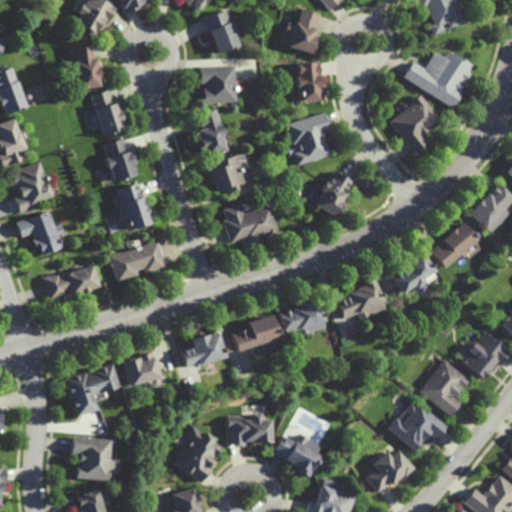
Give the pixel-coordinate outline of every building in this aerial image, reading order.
[(100,0),(113,7),(104,22),(103,22),(98,31),(96,30),(93,37),(86,32),(87,30),(73,22),(77,14),(73,11),(78,3),(80,4),(82,0),(100,0)] [(120,12),(116,0),(141,0),(141,1),(134,3),(136,7),(120,12)] [(200,0),(193,10),(188,5),(187,7),(178,0),(200,0)] [(335,0),(326,9),(318,0),(335,0)] [(450,0),(461,20),(447,27),(444,22),(439,24),(441,29),(431,34),(426,25),(431,22),(422,6),(418,9),(413,0),(450,0)] [(312,27),(313,28),(311,34),(313,35),(310,40),(312,41),(308,53),(278,43),(285,21),(291,23),(292,22),(293,22),(297,8),(316,13),(312,27)] [(234,45),(213,52),(205,31),(202,32),(197,17),(220,9),(234,45)] [(91,58),(93,58),(94,67),(95,67),(96,77),(95,77),(96,87),(74,89),(72,72),(71,73),(71,68),(72,68),(69,47),(89,44),(91,58)] [(441,56),(443,52),(448,55),(450,52),(469,65),(465,71),(467,72),(458,86),(460,86),(457,91),(459,92),(449,108),(400,76),(410,61),(421,68),(432,51),(441,56)] [(315,82),(319,82),(320,99),(317,99),(317,100),(295,101),(294,88),(292,88),(292,76),(294,76),(293,62),(315,61),(316,77),(315,77),(315,82)] [(231,102),(199,103),(198,88),(201,88),(200,83),(196,83),(195,66),(229,65),(231,102)] [(22,106),(0,114),(0,69),(8,67),(22,106)] [(110,103),(113,102),(115,110),(117,110),(120,120),(118,120),(121,129),(100,135),(88,95),(106,89),(110,103)] [(429,129),(428,127),(419,134),(424,141),(410,152),(387,121),(409,104),(407,101),(417,93),(439,121),(429,129)] [(216,126),(217,126),(219,131),(218,132),(218,135),(216,136),(220,150),(200,157),(198,149),(197,149),(194,139),(195,139),(192,130),(197,128),(193,114),(211,108),(216,126)] [(325,155),(293,165),(290,153),(296,151),(293,142),(289,144),(283,124),(321,112),(326,129),(318,131),(325,155)] [(14,131),(15,131),(22,149),(19,149),(19,151),(20,150),(22,154),(20,155),(22,159),(0,166),(0,121),(9,118),(14,131)] [(124,151),(127,150),(130,159),(132,158),(133,163),(128,165),(132,175),(110,182),(106,169),(105,169),(101,158),(104,157),(100,144),(120,138),(124,151)] [(232,156),(235,156),(238,164),(233,165),(239,182),(230,185),(231,188),(214,194),(213,190),(211,190),(205,170),(207,169),(205,165),(207,164),(206,162),(232,155),(232,156)] [(511,182),(500,173),(506,166),(505,165),(511,157),(511,182)] [(49,197),(33,202),(34,207),(17,213),(11,197),(16,195),(14,189),(13,190),(7,176),(16,173),(15,169),(36,161),(49,197)] [(348,182),(341,194),(342,194),(338,202),(341,203),(336,211),(333,209),(329,217),(311,205),(319,192),(316,190),(322,181),(323,182),(330,170),(348,182)] [(139,207),(141,206),(143,214),(142,214),(145,224),(125,231),(112,189),(132,183),(139,207)] [(509,197),(499,209),(503,213),(486,232),(482,228),(481,229),(465,214),(472,207),(471,206),(477,200),(478,200),(485,193),(484,192),(488,188),(489,188),(494,183),(509,197)] [(239,213),(265,205),(274,235),(262,239),(260,232),(252,235),(253,240),(241,244),(239,239),(226,243),(219,220),(222,219),(219,209),(236,203),(239,213)] [(49,226),(57,223),(61,234),(54,236),(58,248),(38,255),(36,247),(32,248),(29,239),(30,239),(28,234),(18,237),(13,222),(44,211),(49,226)] [(473,241),(461,251),(463,254),(454,261),(452,259),(439,269),(425,252),(437,242),(437,241),(444,235),(444,234),(451,228),(452,229),(459,223),(473,241)] [(151,242),(152,241),(160,267),(140,273),(138,268),(132,270),(133,276),(114,282),(105,256),(109,255),(109,254),(117,251),(117,252),(142,244),(142,243),(151,241),(151,242)] [(418,281),(421,284),(418,286),(419,287),(415,290),(414,288),(411,289),(409,287),(398,295),(386,275),(397,268),(397,267),(404,262),(403,261),(410,256),(410,257),(418,253),(431,272),(418,281)] [(95,287),(87,289),(87,291),(78,294),(77,293),(68,295),(67,291),(63,292),(63,294),(48,299),(41,277),(57,272),(57,273),(61,272),(63,273),(89,266),(95,287)] [(382,312),(378,314),(377,311),(355,321),(352,314),(338,320),(330,302),(343,297),(343,295),(351,292),(350,290),(358,287),(357,284),(368,279),(382,312)] [(304,333),(304,331),(295,333),(295,332),(294,333),(293,331),(280,335),(273,313),(313,301),(319,322),(318,323),(319,328),(304,333)] [(511,337),(509,334),(508,335),(497,325),(500,322),(499,320),(503,317),(504,318),(508,314),(505,311),(511,304),(511,337)] [(273,344),(258,349),(255,341),(231,350),(226,334),(243,328),(241,324),(265,316),(271,334),(269,334),(273,344)] [(183,366),(177,348),(190,344),(187,336),(202,331),(203,336),(214,332),(220,354),(183,366)] [(507,351),(496,364),(492,361),(486,368),(487,369),(480,378),(458,360),(467,350),(465,348),(472,340),(474,342),(483,331),(507,351)] [(156,375),(126,385),(118,359),(127,356),(148,349),(156,375)] [(458,388),(457,387),(455,389),(456,390),(450,396),(457,401),(446,415),(416,390),(442,359),(466,379),(458,388)] [(116,385),(90,393),(95,408),(75,415),(62,377),(83,370),(84,373),(89,371),(88,369),(108,362),(116,385)] [(422,413),(424,410),(443,425),(433,438),(425,431),(420,438),(419,437),(417,440),(418,440),(411,449),(384,427),(393,417),(399,421),(405,414),(400,410),(408,401),(422,413)] [(258,418),(267,417),(268,440),(257,440),(257,439),(250,439),(243,439),(243,444),(225,444),(225,415),(242,415),(242,418),(247,418),(247,411),(257,411),(258,418)] [(201,432),(203,430),(213,437),(211,440),(220,446),(205,465),(209,468),(199,482),(172,462),(190,439),(184,434),(191,424),(201,432)] [(301,445),(316,453),(303,475),(293,469),(295,466),(281,458),(282,456),(270,450),(280,434),(291,441),(296,432),(305,438),(301,445)] [(105,479),(74,476),(75,464),(76,464),(77,454),(69,453),(70,435),(109,438),(105,479)] [(511,480),(495,467),(511,448),(506,443),(511,435),(511,480)] [(410,466),(400,475),(399,473),(388,483),(386,481),(375,491),(363,477),(374,467),(370,463),(383,450),(388,455),(394,449),(410,466)] [(511,489),(511,493),(501,506),(508,511),(473,511),(460,501),(471,486),(478,492),(480,490),(481,490),(494,475),(511,489)] [(345,511),(301,511),(306,499),(312,501),(318,483),(351,495),(345,511)] [(197,504),(196,505),(198,511),(199,511),(170,511),(170,510),(174,508),(170,493),(191,487),(193,495),(194,495),(197,504)] [(72,511),(77,510),(73,494),(94,488),(100,511),(72,511)]
